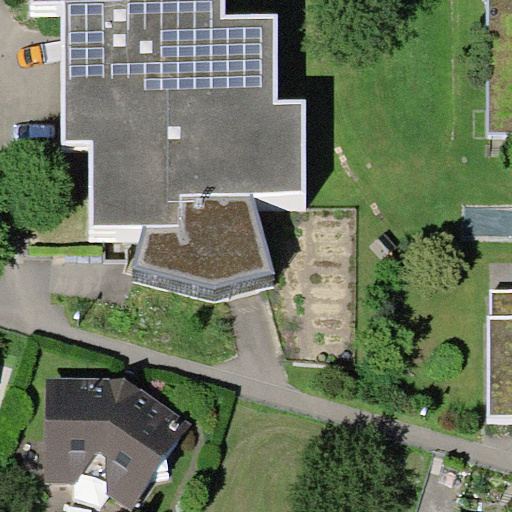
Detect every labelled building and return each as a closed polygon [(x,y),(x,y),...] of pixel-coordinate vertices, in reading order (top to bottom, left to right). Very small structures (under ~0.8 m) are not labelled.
[(119,19),(119,0),(26,0),(27,21),(58,21),(58,19),(119,19)] [(218,38),(218,0),(119,0),(119,19),(58,19),(58,21),(59,159),(87,159),(87,245),(187,245),(187,225),(177,225),(177,214),(299,214),(299,123),(271,123),(271,38),(218,38)] [(511,0),(482,0),(483,143),(511,143),(511,0)] [(191,268),(187,268),(134,268),(134,298),(191,298),(191,268)] [(511,327),(483,327),(483,428),(511,428),(511,327)] [(164,484),(161,466),(179,439),(132,407),(103,397),(45,397),(44,487),(70,487),(70,507),(86,511),(97,511),(107,499),(125,511),(128,511),(146,487),(164,484)]
